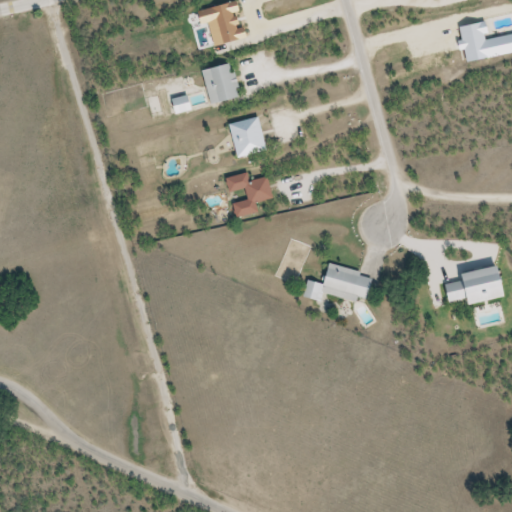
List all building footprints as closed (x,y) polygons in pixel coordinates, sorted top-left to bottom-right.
[(198,70),(207,105),(237,98),(228,63),(198,70)] [(263,151),(255,118),(226,124),(233,157),(263,151)] [(234,217),(255,213),(253,203),(269,199),(264,177),(246,181),(244,173),(223,178),(227,196),(229,196),(234,217)] [(362,303),(369,276),(325,264),(318,292),(362,303)] [(439,277),(444,303),(458,301),(459,305),(500,298),(495,268),(439,277)]
